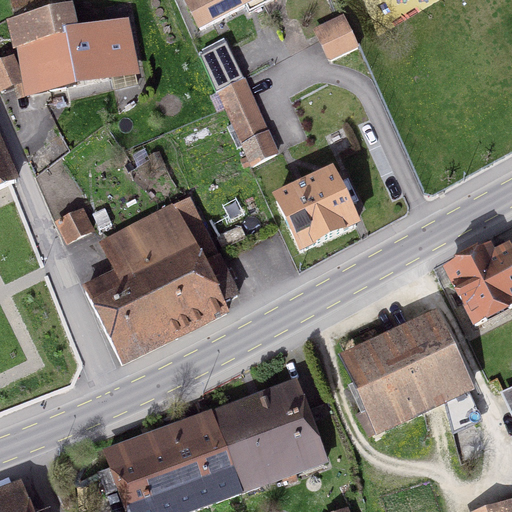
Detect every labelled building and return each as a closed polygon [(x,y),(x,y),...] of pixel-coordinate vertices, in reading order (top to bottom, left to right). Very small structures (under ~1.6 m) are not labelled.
[(19,51),(25,84),(27,97),(76,87),(75,82),(134,69),(124,26),(70,36),(62,0),(10,0),(14,25),(19,51)] [(249,13),(264,6),(260,0),(183,0),(200,31),(246,7),(249,13)] [(345,21),(318,35),(331,62),(358,49),(345,21)] [(211,76),(218,91),(242,79),(228,50),(207,60),(214,75),(211,76)] [(0,64),(0,90),(1,93),(25,84),(19,51),(8,53),(10,60),(0,64)] [(221,99),(243,147),(266,135),(243,81),(219,93),(221,99)] [(266,135),(243,147),(252,168),(276,156),(266,135)] [(0,189),(16,183),(0,147),(0,189)] [(276,202),(300,253),(355,227),(346,208),(356,203),(347,184),(337,188),(331,176),(276,202)] [(85,293),(121,366),(226,314),(221,305),(237,297),(189,202),(104,244),(111,258),(118,255),(122,263),(111,268),(116,278),(85,293)] [(67,245),(91,233),(81,213),(58,226),(67,245)] [(475,327),(511,307),(511,259),(508,252),(492,260),(488,252),(447,274),(475,327)] [(461,415),(476,408),(435,320),(347,361),(370,409),(356,416),(371,437),(443,403),(449,416),(427,426),(426,428),(432,439),(449,430),(451,433),(466,426),(461,415)] [(210,418),(240,495),(288,477),(290,484),(296,481),(294,475),(325,464),(296,387),(210,418)] [(126,511),(193,511),(240,495),(210,418),(106,456),(126,511)] [(30,511),(21,488),(0,495),(0,511),(30,511)]
